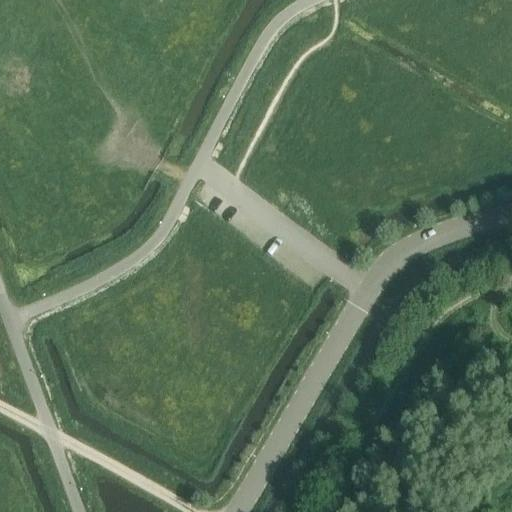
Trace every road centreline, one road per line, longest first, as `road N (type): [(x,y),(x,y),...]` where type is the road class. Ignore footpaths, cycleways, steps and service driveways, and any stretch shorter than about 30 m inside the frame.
road 1 (unknown): [(92,511),(31,334),(172,252),(282,34),(358,0)]
road 2 (tertiary): [(235,511),(383,271),(419,244),(511,213)]
